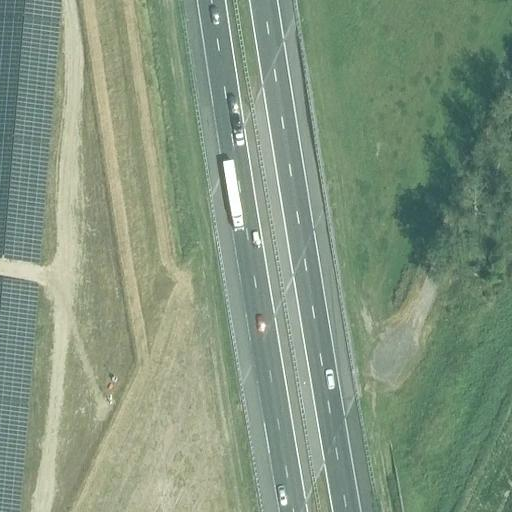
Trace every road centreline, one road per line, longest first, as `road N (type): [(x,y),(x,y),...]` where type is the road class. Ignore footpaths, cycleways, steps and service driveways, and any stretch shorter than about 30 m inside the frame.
road 1 (motorway): [(346,511),(261,0)]
road 2 (motorway): [(211,0),(293,511)]
